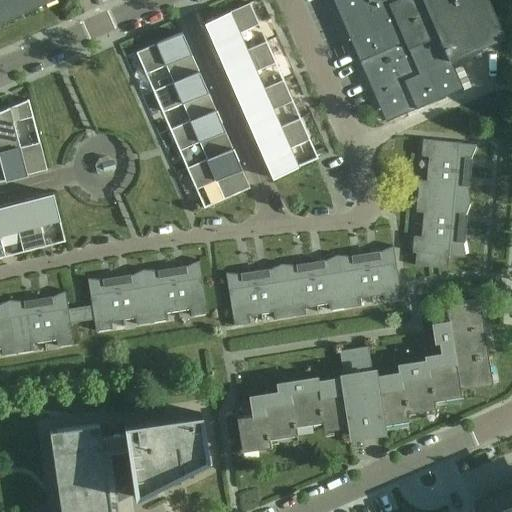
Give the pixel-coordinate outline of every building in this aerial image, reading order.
[(0,0),(0,19),(44,0),(0,0)] [(454,69),(450,60),(503,37),(487,0),(332,0),(385,121),(462,88),(458,79),(454,69)] [(249,2),(203,22),(220,61),(246,50),(238,32),(258,23),(249,2)] [(198,71),(181,32),(135,52),(144,73),(164,64),(172,82),(198,71)] [(266,42),(220,62),(237,100),(263,89),(255,71),(275,62),(266,42)] [(461,66),(454,69),(458,79),(465,76),(461,66)] [(215,110),(198,71),(169,84),(160,88),(152,91),(161,112),(181,103),(189,121),(215,110)] [(166,77),(157,82),(160,88),(169,84),(166,77)] [(263,89),(237,100),(254,138),(280,127),(272,109),(292,100),(283,80),(263,89)] [(18,120),(32,116),(28,99),(14,105),(18,120)] [(0,111),(0,162),(4,180),(46,169),(39,142),(19,147),(9,107),(0,111)] [(215,110),(189,121),(169,130),(178,150),(198,141),(206,159),(232,148),(215,110)] [(280,127),(254,138),(271,177),(297,166),(289,148),(309,139),(300,118),(280,127)] [(475,144),(457,142),(422,139),(420,156),(427,156),(426,168),(462,172),(463,159),(469,159),(475,144)] [(313,151),(315,157),(326,152),(323,146),(313,151)] [(249,187),(232,148),(186,168),(195,189),(215,180),(223,199),(249,187)] [(461,185),(462,172),(426,168),(425,181),(418,180),(417,196),(470,201),(470,200),(467,185),(461,185)] [(52,192),(10,203),(17,230),(23,251),(45,246),(39,224),(59,219),(52,192)] [(470,201),(417,196),(415,211),(422,212),(421,224),(457,228),(458,215),(464,215),(470,201)] [(10,203),(0,205),(0,257),(4,256),(0,240),(0,234),(17,230),(10,203)] [(456,241),(457,228),(421,224),(420,236),(413,236),(411,252),(415,252),(414,266),(446,268),(447,256),(465,257),(462,241),(456,241)] [(400,299),(394,264),(392,246),(376,253),(377,259),(364,261),(370,296),(383,294),(384,301),(400,299)] [(370,296),(364,261),(352,263),(351,257),(336,254),(336,255),(344,308),(360,305),(359,298),(370,296)] [(328,310),(344,308),(336,255),(335,255),(321,261),(322,267),(309,269),(315,305),(327,303),(328,310)] [(206,313),(201,277),(198,260),(183,267),(184,273),(171,275),(177,310),(189,308),(190,316),(206,313)] [(273,319),(288,317),(280,264),(279,264),(265,270),(266,276),(253,278),(259,314),(272,312),(273,319)] [(315,305),(309,269),(296,272),(295,266),(280,264),(288,317),(304,314),(303,307),(315,305)] [(134,325),(151,322),(142,269),(128,276),(129,282),(115,284),(121,319),(133,317),(134,325)] [(177,310),(171,275),(158,277),(157,271),(142,269),(151,322),(166,320),(165,312),(177,310)] [(259,314),(253,278),(241,280),(240,275),(224,273),(233,326),(248,323),(247,316),(259,314)] [(121,319),(115,284),(103,286),(103,280),(86,278),(90,305),(78,306),(81,321),(93,319),(95,331),(110,329),(109,321),(121,319)] [(67,308),(64,291),(49,297),(50,303),(37,305),(43,341),(55,339),(56,346),(72,344),(69,323),(81,321),(78,306),(67,308)] [(459,387),(491,382),(477,298),(444,304),(447,321),(454,362),(455,362),(459,387)] [(1,355),(17,353),(8,299),(0,303),(0,347),(0,348),(1,355)] [(43,341),(37,305),(24,307),(23,301),(9,299),(8,299),(17,353),(32,350),(31,343),(43,341)] [(460,395),(459,387),(455,362),(454,362),(447,321),(430,323),(433,337),(437,337),(439,348),(423,351),(423,355),(426,375),(428,375),(432,399),(460,395)] [(375,401),(371,371),(366,341),(337,346),(342,376),(347,405),(346,405),(350,425),(352,439),(381,434),(379,424),(376,401),(375,401)] [(433,408),(432,399),(428,375),(426,375),(423,355),(396,359),(397,367),(400,387),(402,387),(406,412),(433,408)] [(407,420),(406,412),(402,387),(400,387),(397,367),(371,371),(375,401),(376,401),(379,424),(407,420)] [(318,396),(316,380),(315,376),(286,381),(289,401),(290,401),(294,426),(321,421),(317,396),(318,396)] [(322,430),(350,425),(346,405),(347,405),(342,376),(316,380),(318,396),(317,396),(321,421),(322,430)] [(295,434),(294,426),(290,401),(289,401),(286,381),(275,382),(277,391),(259,393),(262,413),(264,413),(268,439),(295,434)] [(269,446),(268,439),(264,413),(262,413),(259,393),(248,395),(251,415),(235,417),(240,451),(269,446)] [(191,465),(206,457),(200,412),(123,431),(99,434),(98,423),(48,430),(59,511),(110,511),(107,491),(131,487),(132,494),(181,470),(181,472),(191,471),(191,465)] [(511,511),(511,490),(473,507),(475,511),(511,511)]
